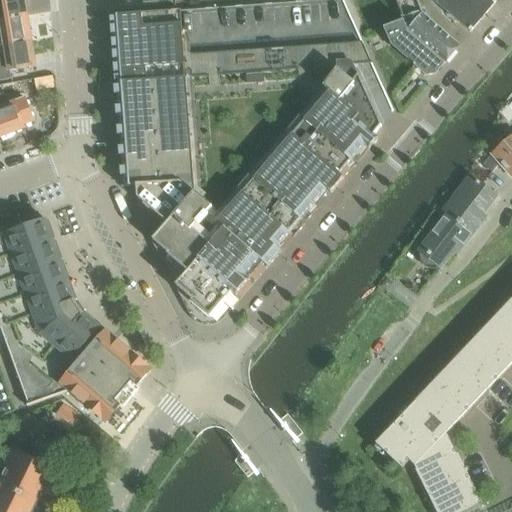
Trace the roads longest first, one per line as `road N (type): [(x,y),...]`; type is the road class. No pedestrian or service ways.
road 1 (residential): [(511,29),(207,382)]
road 2 (residential): [(511,196),(355,392),(301,490)]
road 3 (residential): [(81,158),(180,347),(207,382)]
road 4 (residential): [(110,511),(155,434),(207,382)]
road 5 (residential): [(81,158),(68,0)]
